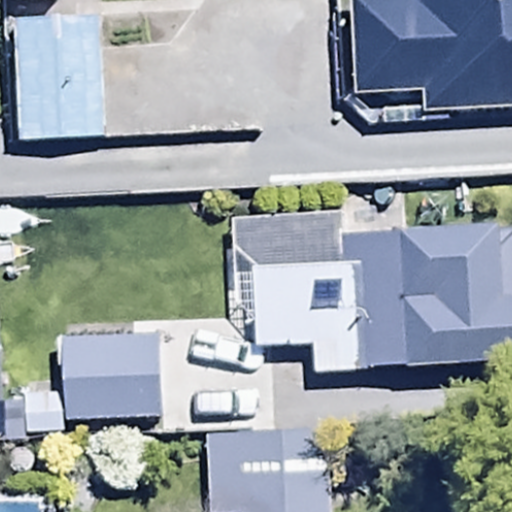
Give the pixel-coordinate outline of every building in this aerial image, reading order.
[(96,0),(9,0),(10,13),(97,11),(96,0)] [(495,0),(349,0),(352,46),(314,48),(318,116),(501,105),(495,0)] [(102,32),(10,33),(11,147),(103,146),(102,32)] [(339,224),(228,227),(231,338),(248,337),(249,355),(309,354),(310,381),(511,375),(511,241),(340,246),(339,224)] [(159,342),(60,345),(62,402),(19,404),(20,446),(63,445),(62,433),(162,429),(159,342)] [(331,511),(329,435),(201,440),(203,511),(331,511)]
